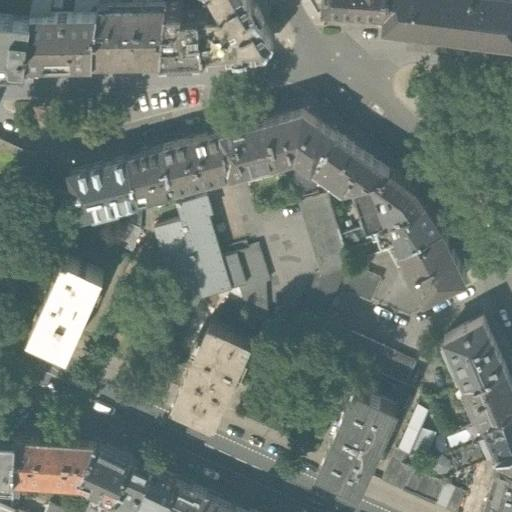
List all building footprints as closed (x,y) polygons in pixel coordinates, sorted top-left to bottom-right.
[(98,0),(97,6),(95,19),(92,54),(114,54),(140,53),(162,53),(164,12),(165,0),(98,0)] [(182,0),(165,0),(164,12),(162,53),(182,52),(204,51),(199,5),(183,6),(182,0)] [(210,5),(199,5),(204,51),(236,47),(266,44),(271,33),(251,0),(218,0),(222,6),(216,6),(211,6),(210,5)] [(511,0),(385,0),(385,5),(384,20),(405,23),(452,28),(493,33),(511,35),(511,0)] [(95,19),(97,6),(74,7),(49,7),(32,8),(31,8),(23,56),(26,56),(49,55),(92,54),(95,19)] [(0,60),(25,63),(26,56),(23,56),(31,8),(0,7),(0,60)] [(441,115),(446,88),(426,84),(421,111),(441,115)] [(301,158),(312,166),(336,129),(303,104),(291,108),(267,115),(279,157),(300,151),(301,158)] [(240,122),(222,127),(231,169),(279,157),(267,115),(240,122)] [(182,138),(162,143),(173,185),(188,181),(231,169),(222,127),(182,138)] [(360,145),(336,129),(312,166),(341,186),(353,182),(390,168),(360,145)] [(0,212),(18,171),(37,180),(47,157),(0,136),(0,212)] [(147,147),(127,152),(139,197),(174,187),(173,185),(162,143),(147,147)] [(95,160),(69,167),(80,212),(93,209),(94,210),(117,204),(116,202),(129,199),(139,197),(127,152),(95,160)] [(390,168),(353,182),(368,222),(410,208),(424,199),(416,188),(410,183),(405,179),(390,168)] [(245,278),(235,248),(221,251),(208,209),(212,208),(206,188),(192,192),(188,181),(173,185),(174,187),(181,214),(154,221),(172,287),(167,299),(192,310),(202,289),(238,279),(245,278)] [(299,200),(322,268),(346,262),(347,262),(349,261),(345,246),(340,231),(327,193),(299,200)] [(117,241),(132,247),(140,228),(141,207),(139,197),(129,199),(129,221),(126,219),(117,241)] [(368,222),(340,231),(345,246),(381,234),(381,237),(395,232),(399,244),(407,241),(441,226),(429,208),(424,199),(410,208),(368,222)] [(407,241),(399,244),(406,258),(404,259),(422,296),(465,275),(451,247),(441,226),(407,241)] [(248,244),(235,248),(245,278),(238,279),(247,310),(267,319),(265,277),(269,276),(258,241),(248,244)] [(103,270),(63,252),(40,303),(27,332),(67,350),(103,270)] [(346,262),(322,268),(317,269),(290,329),(312,339),(336,285),(346,262)] [(347,262),(346,262),(336,285),(370,300),(380,278),(347,262)] [(483,315),(444,335),(465,380),(506,365),(493,337),(483,315)] [(196,347),(173,398),(213,416),(223,394),(236,366),(242,368),(248,354),(242,351),(248,336),(209,318),(202,333),(196,331),(189,345),(196,347)] [(350,330),(341,352),(405,381),(415,359),(350,330)] [(511,379),(506,365),(465,380),(480,419),(482,418),(511,406),(511,379)] [(349,400),(341,418),(381,435),(396,403),(356,384),(349,400)] [(511,406),(482,418),(496,451),(511,443),(511,406)] [(365,471),(381,435),(341,418),(329,443),(319,464),(360,483),(365,471)] [(481,435),(450,447),(457,467),(477,460),(477,459),(496,451),(482,418),(480,419),(476,421),(481,435)] [(0,473),(13,474),(15,432),(0,431),(0,473)] [(93,436),(15,432),(13,474),(13,475),(43,476),(43,471),(52,471),(52,476),(82,478),(90,481),(96,466),(85,462),(96,437),(93,436)] [(104,511),(105,511),(115,489),(130,454),(96,437),(85,462),(96,466),(90,481),(98,485),(94,490),(93,490),(83,511),(104,511)] [(490,484),(511,490),(511,443),(496,451),(499,456),(490,484)] [(456,511),(466,490),(402,461),(407,450),(395,445),(381,478),(456,511)] [(131,511),(153,464),(130,454),(115,489),(105,511),(104,511),(111,511),(112,511),(114,511),(131,511)] [(176,474),(153,464),(131,511),(146,511),(145,510),(147,505),(160,511),(176,474)] [(0,501),(11,507),(13,475),(13,474),(0,473),(0,501)] [(233,500),(176,474),(160,511),(161,511),(160,511),(228,511),(233,501),(233,500)] [(511,511),(511,490),(490,484),(481,511),(511,511)] [(49,499),(42,511),(68,511),(70,509),(49,499)] [(264,511),(260,510),(259,511),(257,511),(244,506),(233,501),(228,511),(264,511)]
